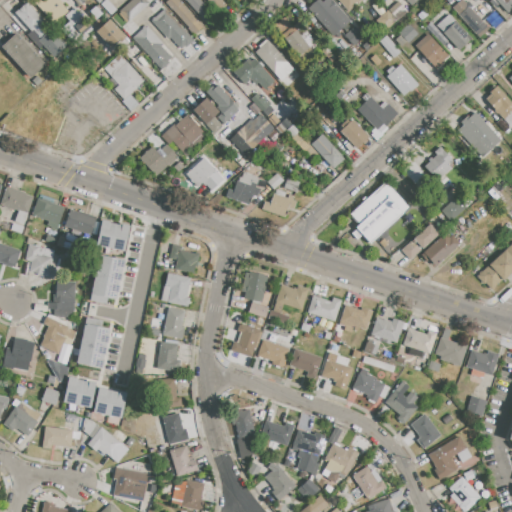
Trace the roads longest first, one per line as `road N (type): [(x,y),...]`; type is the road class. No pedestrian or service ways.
road 1 (tertiary): [(0,154),(511,324)]
road 2 (residential): [(280,247),(511,36)]
road 3 (residential): [(229,230),(213,310),(208,408),(218,452),(249,511)]
road 4 (residential): [(208,369),(346,418),(388,446),(423,511)]
road 5 (residential): [(82,181),(273,0)]
